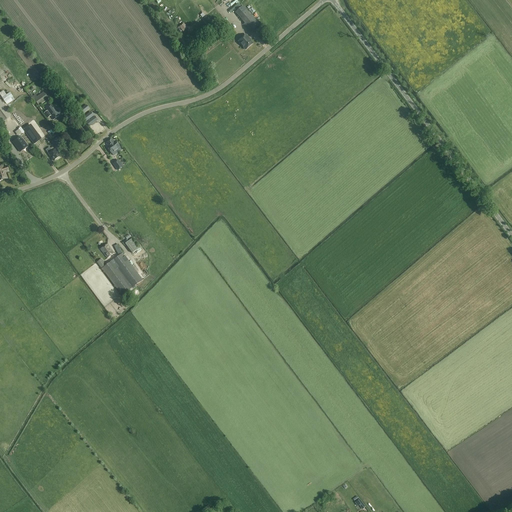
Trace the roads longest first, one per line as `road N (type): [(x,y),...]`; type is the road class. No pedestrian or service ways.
road 1 (unclassified): [(0,196),(67,169),(144,113),(216,90),(323,0)]
road 2 (unclassified): [(511,236),(332,0)]
